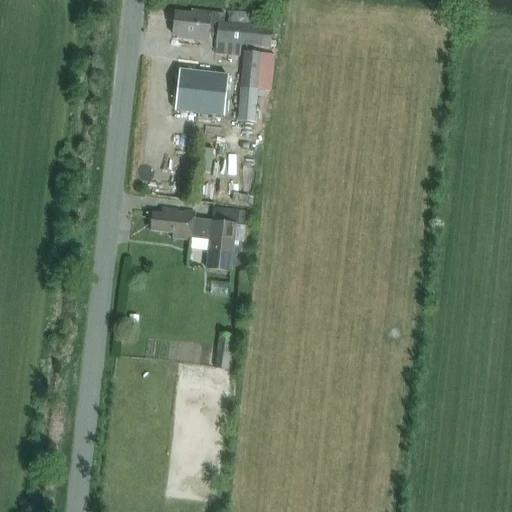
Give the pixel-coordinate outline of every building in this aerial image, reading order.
[(252,27),(253,15),(229,12),(229,16),(192,11),(191,14),(175,12),(173,35),(177,36),(177,39),(208,42),(209,34),(217,35),(216,43),(271,49),(273,29),(252,27)] [(275,56),(244,53),(241,90),(239,122),(256,124),(258,91),(272,92),(275,56)] [(229,76),(179,70),(175,112),(224,118),(229,76)] [(233,194),(231,201),(249,205),(250,198),(233,194)] [(237,225),(195,220),(195,213),(163,209),(162,215),(153,214),(151,232),(173,235),(172,239),(192,242),(193,239),(211,241),(207,270),(232,273),(237,225)] [(237,225),(246,226),(247,212),(239,211),(237,225)] [(231,371),(235,337),(219,335),(214,369),(231,371)]
